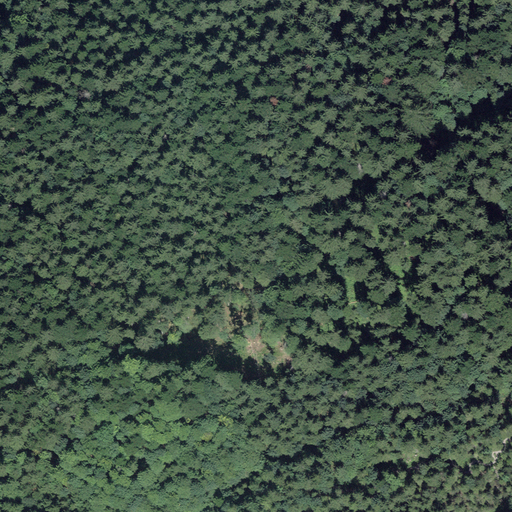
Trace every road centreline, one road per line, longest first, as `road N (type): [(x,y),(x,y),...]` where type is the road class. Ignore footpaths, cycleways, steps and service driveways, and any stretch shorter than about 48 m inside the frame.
road 1 (track): [(319,0),(356,72),(439,153)]
road 2 (track): [(439,153),(433,113),(454,51),(451,0)]
